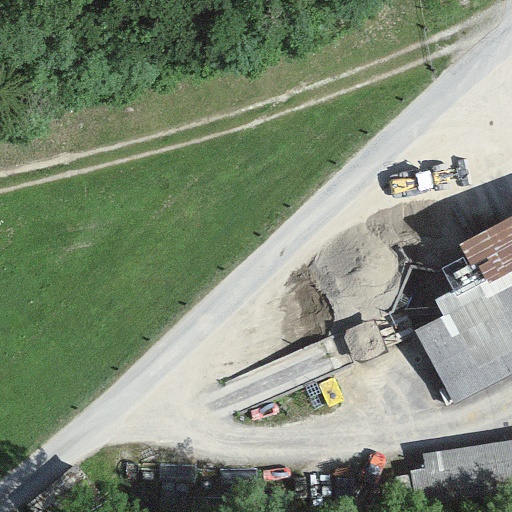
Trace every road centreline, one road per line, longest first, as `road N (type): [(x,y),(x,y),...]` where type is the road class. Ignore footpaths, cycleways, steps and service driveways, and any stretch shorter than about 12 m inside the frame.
road 1 (unclassified): [(0,506),(511,33)]
road 2 (track): [(0,184),(271,112),(471,33),(507,37)]
road 3 (track): [(511,412),(487,423),(229,435),(102,419)]
